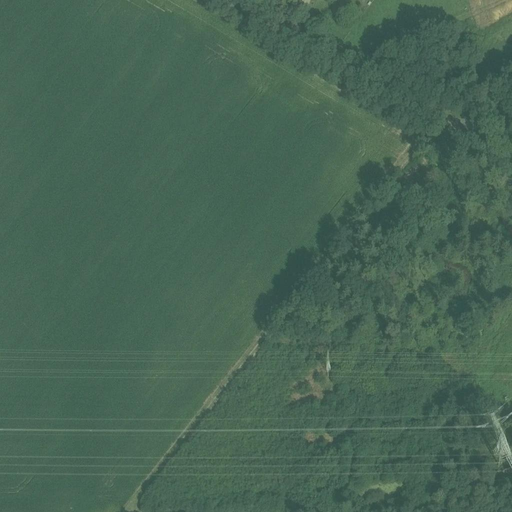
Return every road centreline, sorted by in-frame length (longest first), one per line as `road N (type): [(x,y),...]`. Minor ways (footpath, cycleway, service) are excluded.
road 1 (track): [(432,124),(142,496),(143,511)]
road 2 (unclassified): [(511,122),(432,124),(209,0)]
